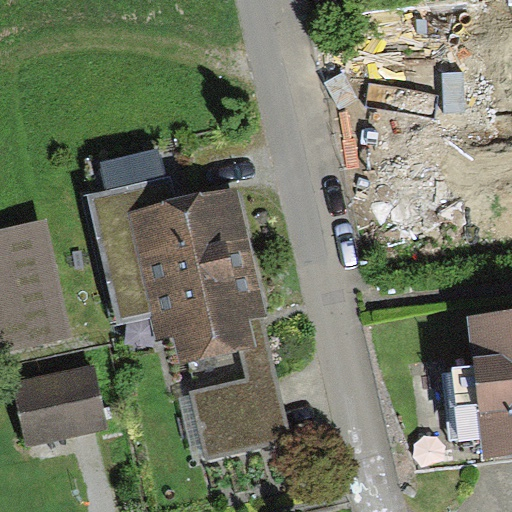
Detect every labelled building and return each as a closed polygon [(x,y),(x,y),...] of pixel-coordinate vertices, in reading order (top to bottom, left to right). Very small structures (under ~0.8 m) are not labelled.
[(339,0),(342,18),(478,2),(477,0),(339,0)] [(86,202),(117,331),(150,323),(156,350),(171,347),(178,378),(240,363),(245,383),(191,396),(207,465),(294,445),(265,322),(268,321),(239,195),(178,210),(171,182),(86,202)] [(0,359),(72,344),(47,224),(0,234),(0,359)] [(511,314),(469,319),(485,464),(511,460),(511,314)] [(94,369),(13,388),(28,453),(109,434),(94,369)]
